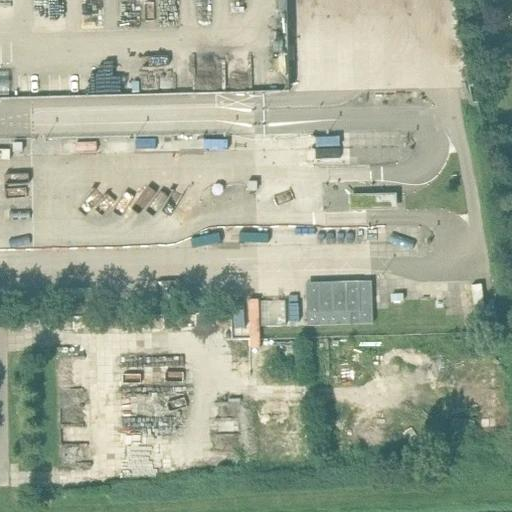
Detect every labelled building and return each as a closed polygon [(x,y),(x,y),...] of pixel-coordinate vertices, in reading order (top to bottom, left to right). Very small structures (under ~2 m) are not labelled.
[(401,193),(354,194),(355,207),(401,206),(401,193)] [(312,324),(377,323),(376,280),(311,281),(312,324)] [(487,283),(468,283),(469,331),(481,330),(480,308),(487,308),(487,283)] [(265,302),(266,324),(287,323),(286,301),(265,302)] [(331,452),(375,449),(374,425),(330,427),(331,452)]
